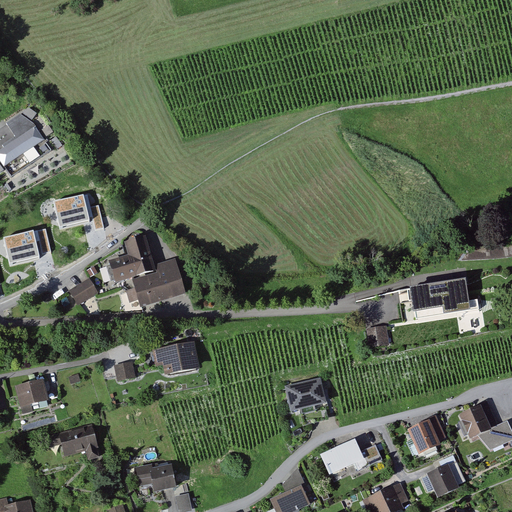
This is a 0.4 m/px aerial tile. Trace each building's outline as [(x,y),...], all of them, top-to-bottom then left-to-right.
[(0,152),(0,165),(3,170),(46,143),(36,127),(21,117),(8,125),(16,139),(3,146),(5,150),(0,152)] [(109,264),(114,285),(156,274),(147,238),(126,244),(129,259),(109,264)] [(128,293),(132,310),(186,296),(176,262),(157,267),(159,276),(134,283),(136,291),(128,293)] [(69,293),(77,307),(99,294),(91,280),(69,293)] [(466,283),(409,293),(414,322),(471,311),(466,283)] [(496,306),(494,299),(482,302),(484,309),(496,306)] [(390,346),(389,326),(368,327),(370,347),(390,346)] [(194,347),(155,354),(160,380),(199,373),(194,347)] [(116,369),(119,385),(135,382),(132,366),(116,369)] [(80,377),(69,380),(70,386),(81,383),(80,377)] [(321,382),(286,390),(291,412),(326,404),(321,382)] [(45,384),(16,390),(20,409),(49,403),(45,384)] [(511,427),(510,422),(492,430),(481,406),(460,415),(471,440),(480,436),(492,451),(511,442),(511,427)] [(410,431),(420,453),(447,440),(437,418),(410,431)] [(100,458),(93,430),(46,442),(48,448),(62,445),(65,457),(87,452),(89,461),(100,458)] [(356,441),(319,458),(328,477),(351,467),(355,475),(384,462),(376,446),(362,453),(356,441)] [(171,463),(137,470),(142,495),(176,488),(171,463)] [(451,467),(429,476),(438,498),(460,489),(451,467)] [(287,491),(303,483),(298,474),(283,482),(287,491)] [(401,484),(363,502),(367,511),(407,511),(403,504),(409,501),(401,484)] [(303,489),(270,502),(274,511),(301,511),(311,508),(303,489)] [(190,494),(176,496),(179,511),(186,511),(193,511),(190,494)] [(0,503),(0,511),(32,511),(31,502),(9,508),(7,502),(0,503)]
